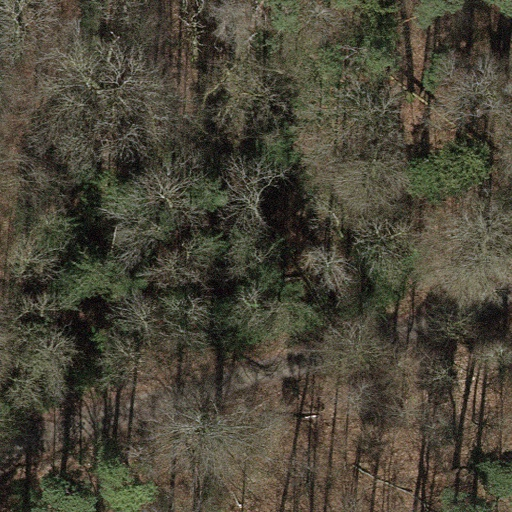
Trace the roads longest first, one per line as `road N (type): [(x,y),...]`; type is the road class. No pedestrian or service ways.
road 1 (track): [(0,459),(511,287)]
road 2 (track): [(0,307),(57,0)]
